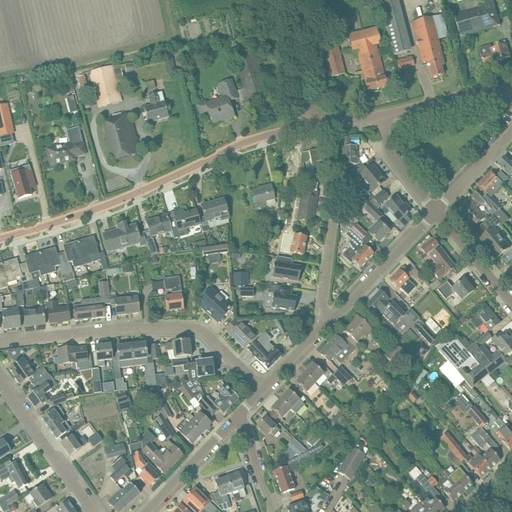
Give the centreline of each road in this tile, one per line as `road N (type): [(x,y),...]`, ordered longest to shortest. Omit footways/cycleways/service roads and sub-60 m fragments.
road 1 (unclassified): [(0,240),(87,216),(238,146),(309,126)]
road 2 (residential): [(263,388),(194,328),(0,342)]
road 3 (residential): [(93,511),(0,381)]
road 4 (residential): [(329,319),(433,210)]
road 5 (residential): [(329,319),(322,306),(335,180)]
road 6 (residential): [(146,511),(239,413)]
road 7 (unclassified): [(383,115),(476,91),(511,92)]
road 8 (unclassified): [(309,126),(289,0)]
road 9 (residential): [(511,305),(433,210)]
